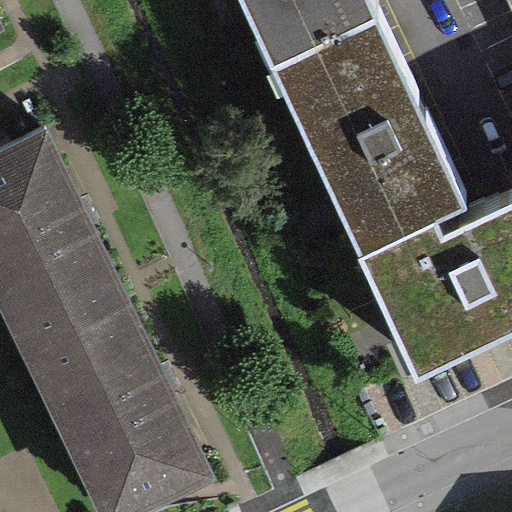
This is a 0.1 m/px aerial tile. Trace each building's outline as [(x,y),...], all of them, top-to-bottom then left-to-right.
[(372,0),(244,0),(269,53),(375,5),(372,0)] [(374,5),(269,53),(356,242),(433,207),(461,194),(374,5)] [(0,134),(0,295),(27,351),(127,304),(36,117),(0,134)] [(511,327),(511,195),(442,227),(433,207),(356,242),(417,372),(511,327)] [(202,461),(127,304),(27,351),(103,508),(202,461)]
